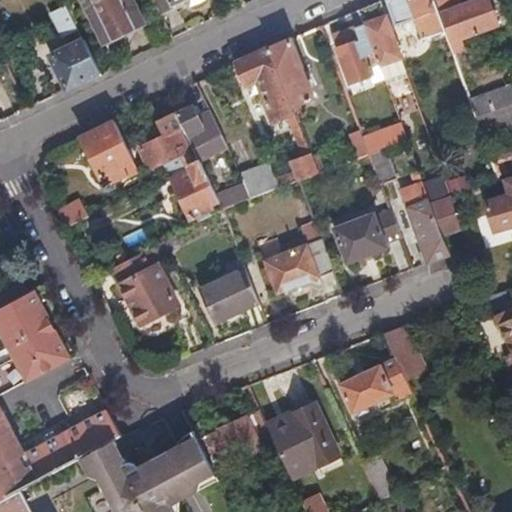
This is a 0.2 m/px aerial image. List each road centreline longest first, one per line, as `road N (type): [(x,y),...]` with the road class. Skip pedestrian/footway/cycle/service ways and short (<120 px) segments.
road 1 (residential): [(437,285),(159,390),(129,386),(107,363),(1,147)]
road 2 (residential): [(1,147),(319,0)]
